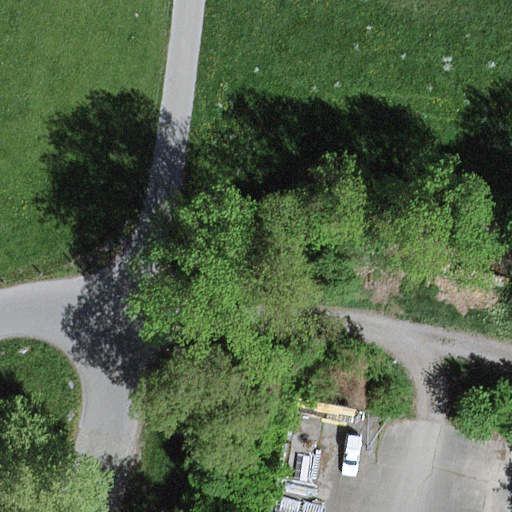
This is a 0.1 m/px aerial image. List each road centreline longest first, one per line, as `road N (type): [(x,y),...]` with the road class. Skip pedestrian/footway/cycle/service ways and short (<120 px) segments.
road 1 (track): [(106,345),(288,322),(511,360)]
road 2 (residential): [(0,315),(35,309),(68,316),(106,345),(111,411),(83,511)]
